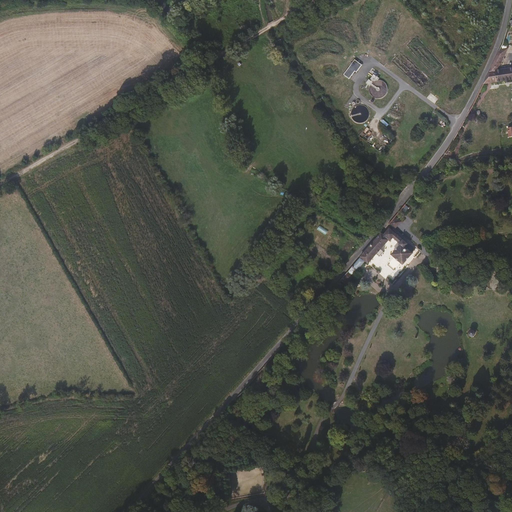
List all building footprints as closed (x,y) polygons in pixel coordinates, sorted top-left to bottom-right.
[(511,69),(498,71),(504,56),(496,57),(495,61),(484,85),(506,82),(507,85),(511,84),(511,69)] [(362,64),(355,58),(344,75),(350,79),(355,71),(357,72),(362,64)] [(366,82),(369,85),(379,76),(372,69),(370,71),(373,75),(366,82)] [(402,221),(396,217),(391,223),(396,228),(402,221)] [(389,225),(382,232),(390,238),(391,239),(394,237),(400,243),(392,253),(404,264),(416,249),(389,225)] [(369,262),(382,248),(390,238),(382,232),(360,256),(369,262)] [(436,267),(432,261),(427,264),(430,271),(436,267)] [(383,278),(391,277),(389,270),(382,272),(383,278)] [(477,335),(477,334),(477,333),(476,331),(475,329),(473,329),(472,329),(470,330),(469,332),(468,333),(469,334),(469,336),(470,336),(471,337),(472,337),(474,337),(475,337),(477,335)] [(170,481),(177,472),(174,470),(166,479),(170,481)] [(188,489),(184,479),(168,485),(170,495),(188,489)]
